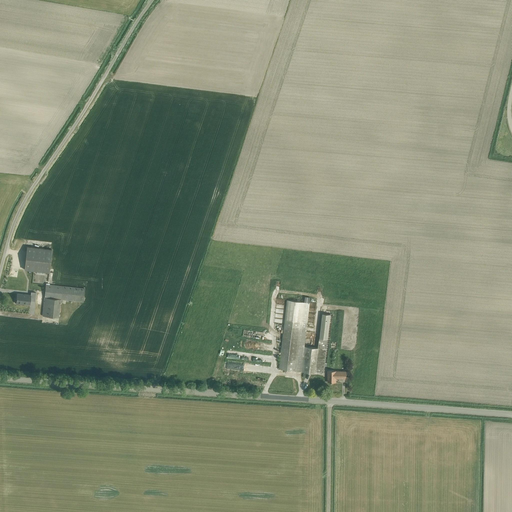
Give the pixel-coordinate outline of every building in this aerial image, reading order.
[(27,247),(24,270),(49,272),(52,249),(27,247)] [(85,288),(45,284),(42,316),(58,317),(60,299),(83,302),(85,288)] [(15,299),(15,302),(16,302),(16,303),(24,304),(24,303),(30,304),(30,301),(35,301),(36,292),(31,292),(30,295),(17,294),(16,299),(15,299)] [(309,302),(287,299),(279,369),(301,371),(323,374),(327,341),(319,340),(318,347),(304,346),(309,302)] [(327,339),(331,314),(323,313),(319,338),(327,339)] [(346,378),(346,371),(336,371),(328,370),(327,382),(336,382),(336,378),(346,378)]
